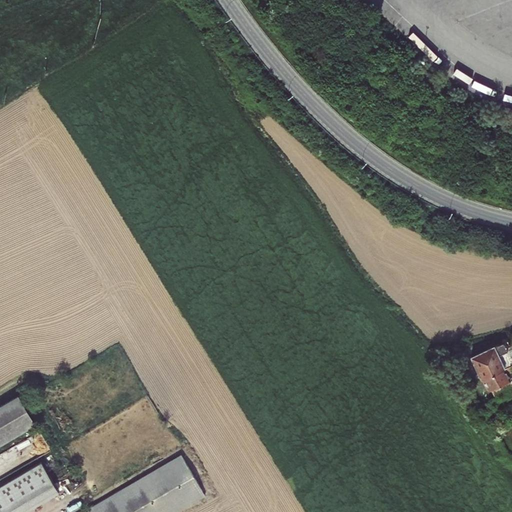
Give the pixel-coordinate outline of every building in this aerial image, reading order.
[(481,378),(511,363),(511,344),(505,347),(503,342),(493,345),(471,356),(481,378)] [(511,363),(481,378),(487,391),(491,389),(493,397),(511,388),(511,363)] [(19,398),(0,408),(0,448),(36,427),(19,398)] [(489,400),(473,408),(478,416),(492,408),(489,400)] [(178,456),(81,511),(175,511),(202,497),(178,456)] [(0,488),(0,511),(33,511),(60,497),(41,464),(0,488)]
